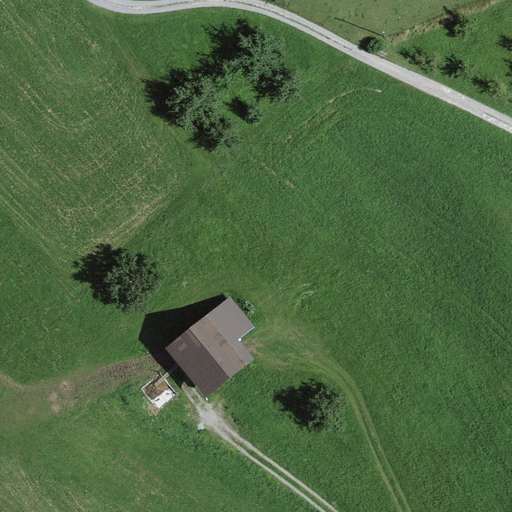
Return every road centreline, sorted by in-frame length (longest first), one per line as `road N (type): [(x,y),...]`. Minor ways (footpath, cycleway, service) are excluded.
road 1 (track): [(232,0),(272,10),(511,126)]
road 2 (track): [(224,434),(328,511)]
